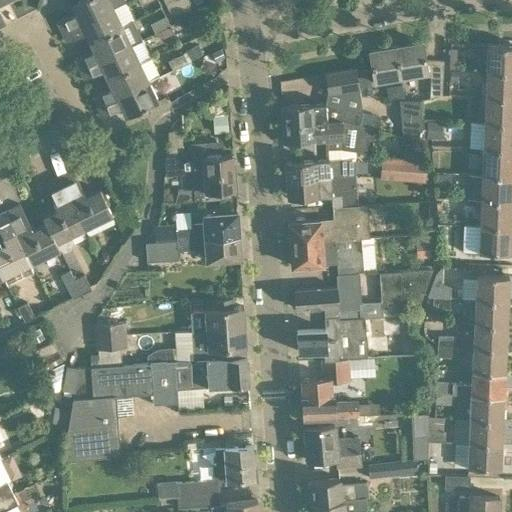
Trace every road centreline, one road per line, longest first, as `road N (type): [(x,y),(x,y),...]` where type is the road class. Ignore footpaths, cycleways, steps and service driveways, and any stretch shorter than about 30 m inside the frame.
road 1 (residential): [(287,511),(247,38)]
road 2 (residential): [(247,38),(425,11),(495,10)]
road 3 (residential): [(0,165),(60,138),(76,125),(77,112),(43,32),(31,27),(0,42)]
